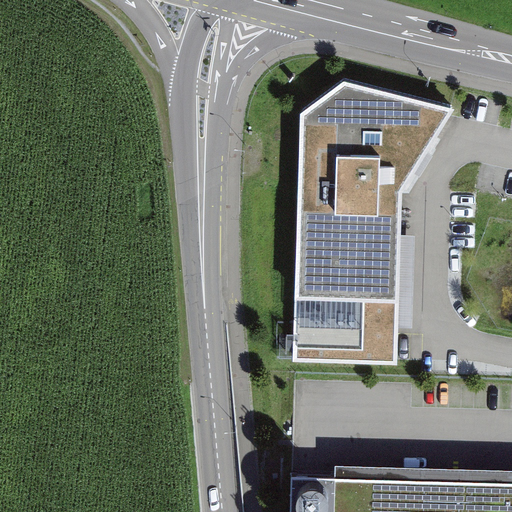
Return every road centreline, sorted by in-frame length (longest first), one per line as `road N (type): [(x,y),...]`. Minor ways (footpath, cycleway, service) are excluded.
road 1 (secondary): [(226,0),(203,89),(202,160),(219,511)]
road 2 (unknown): [(511,136),(461,142),(438,251),(463,312),(511,333)]
road 3 (secondary): [(511,60),(281,0)]
